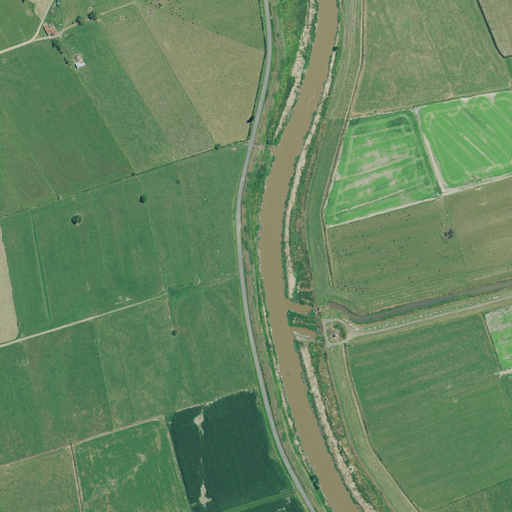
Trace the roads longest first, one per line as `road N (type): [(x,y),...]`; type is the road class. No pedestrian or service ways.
road 1 (unclassified): [(315,511),(269,413),(241,274),(238,208),(269,57),(265,0)]
road 2 (track): [(345,338),(511,294)]
